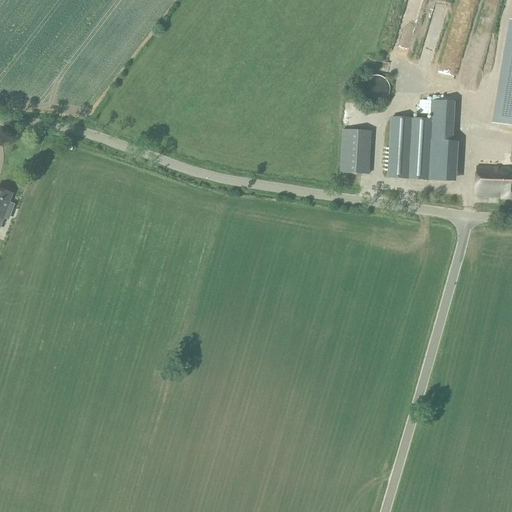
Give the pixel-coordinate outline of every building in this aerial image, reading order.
[(511,21),(493,123),(511,126),(511,21)] [(363,89),(363,90),(363,91),(363,92),(363,93),(364,94),(364,95),(365,96),(365,97),(366,98),(367,99),(368,100),(369,101),(370,101),(371,102),(372,102),(373,103),(374,103),(376,103),(377,103),(378,103),(379,103),(380,102),(381,102),(382,101),(383,101),(384,100),(385,99),(386,98),(387,98),(388,97),(388,96),(389,94),(389,93),(389,92),(390,91),(390,90),(390,89),(390,88),(389,86),(389,85),(389,84),(388,83),(388,82),(387,81),(386,80),(385,79),(384,79),(383,78),(382,77),(381,77),(380,76),(378,76),(377,76),(376,76),(375,76),(374,76),(373,76),(371,77),(370,77),(369,78),(368,78),(367,79),(366,80),(366,81),(365,82),(364,83),(364,84),(363,85),(363,86),(363,87),(363,89)] [(452,182),(457,104),(434,103),(433,121),(414,120),(393,119),(390,179),(452,182)] [(369,174),(371,133),(343,131),(341,172),(369,174)] [(511,199),(511,168),(476,167),(475,195),(501,197),(501,200),(511,199)] [(15,207),(8,204),(12,194),(0,189),(0,231),(4,221),(9,223),(15,207)]
